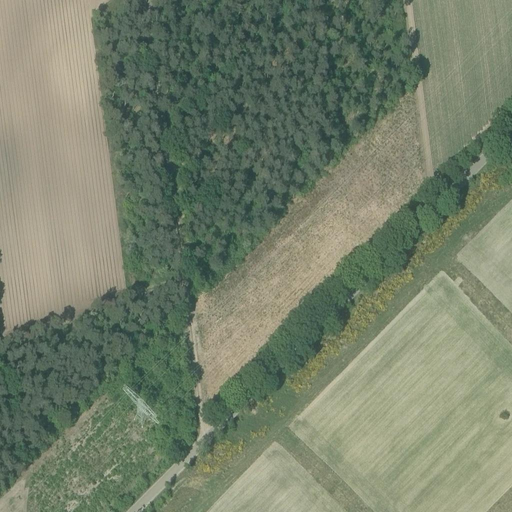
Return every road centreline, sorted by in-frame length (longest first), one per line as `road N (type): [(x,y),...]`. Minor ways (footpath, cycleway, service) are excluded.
road 1 (unclassified): [(132,511),(511,129)]
road 2 (track): [(204,438),(146,0)]
